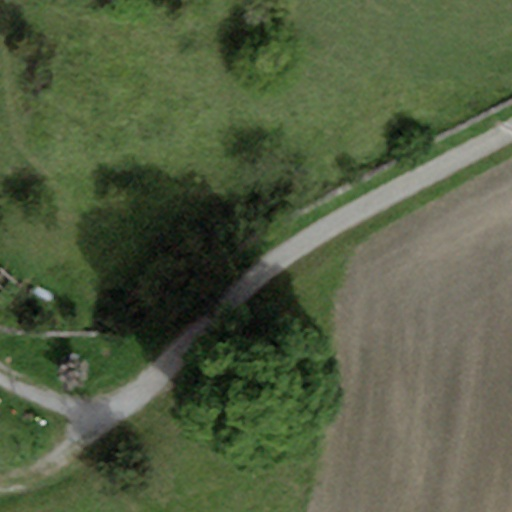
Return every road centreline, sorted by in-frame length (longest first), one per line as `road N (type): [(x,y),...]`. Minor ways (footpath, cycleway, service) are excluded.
road 1 (track): [(511,131),(267,267),(136,397),(89,412),(0,376)]
road 2 (track): [(0,486),(48,467),(79,443),(89,412)]
